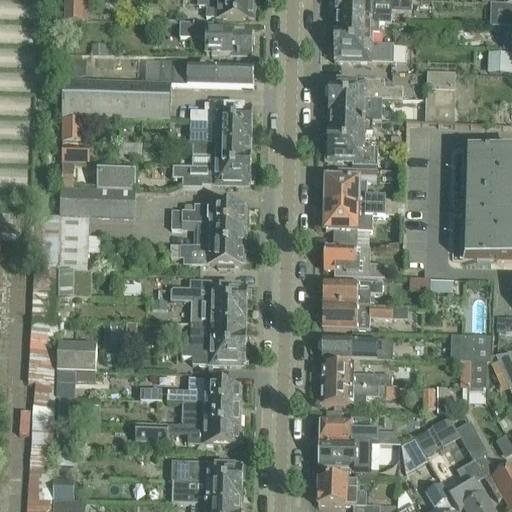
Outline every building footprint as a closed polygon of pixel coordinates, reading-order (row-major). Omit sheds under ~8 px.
[(0,0),(0,185),(8,186),(15,165),(14,187),(30,187),(37,0),(0,0)] [(80,0),(65,0),(65,19),(80,19),(80,0)] [(198,0),(198,9),(206,9),(206,21),(231,22),(251,22),(251,20),(253,20),(253,8),(251,8),(251,0),(198,0)] [(506,9),(511,9),(511,0),(503,0),(503,7),(506,7),(506,9)] [(379,26),(384,26),(391,26),(391,14),(411,14),(411,4),(400,4),(384,4),(335,3),(335,24),(379,26)] [(334,47),(393,49),(393,48),(372,47),(373,35),(379,35),(379,26),(335,24),(334,47)] [(179,40),(179,42),(205,42),(205,60),(231,61),(236,61),(235,70),(251,70),(251,61),(252,37),(213,36),(213,27),(193,27),(180,26),(179,26),(179,40)] [(511,31),(504,32),(503,51),(511,51),(511,31)] [(334,47),(334,49),(331,49),(331,60),(334,60),(334,65),(393,67),(393,49),(334,47)] [(489,74),(511,74),(511,54),(489,54),(489,74)] [(84,79),(84,63),(67,62),(66,78),(84,79)] [(159,87),(171,88),(253,90),(253,70),(251,70),(235,70),(188,68),(188,65),(160,64),(159,87)] [(427,77),(426,103),(439,104),(439,128),(454,129),(455,78),(427,77)] [(329,101),(402,103),(403,94),(385,93),(385,86),(367,86),(367,84),(329,83),(329,101)] [(153,124),(170,125),(171,88),(159,87),(159,88),(63,85),(62,121),(153,124)] [(402,103),(329,101),(328,124),(372,125),(381,125),(382,104),(402,104),(402,103)] [(426,103),(426,127),(439,128),(439,104),(426,103)] [(190,115),(190,126),(252,128),(252,109),(205,108),(204,116),(190,115)] [(62,145),(82,145),(82,122),(62,122),(62,145)] [(328,124),(327,146),(365,147),(365,134),(372,135),(372,125),(328,124)] [(190,126),(189,149),(195,149),(251,151),(252,128),(190,126)] [(391,148),(401,148),(401,140),(391,140),(391,148)] [(375,147),(365,147),(327,146),(327,149),(325,149),(325,164),(327,164),(327,166),(341,167),(341,165),(374,166),(375,147)] [(195,149),(194,171),(250,173),(251,151),(195,149)] [(62,150),(62,167),(87,169),(88,150),(62,150)] [(490,269),(491,264),(491,263),(511,263),(511,156),(494,156),(494,150),(481,150),(481,155),(465,154),(464,197),(454,197),(453,219),(463,220),(462,262),(478,263),(477,268),(490,269)] [(250,174),(250,173),(194,171),(173,171),(172,182),(182,182),(182,191),(202,192),(202,189),(250,191),(250,186),(254,186),(254,174),(250,174)] [(324,188),(323,194),(326,196),(326,209),(384,210),(385,204),(385,201),(366,200),(367,185),(376,186),(376,175),(343,174),(342,183),(337,183),(326,183),(326,186),(324,188)] [(135,177),(97,175),(97,193),(135,195),(135,177)] [(71,193),(72,179),(61,178),(61,193),(71,193)] [(135,196),(61,194),(60,219),(58,219),(58,221),(88,223),(134,225),(135,196)] [(323,222),(322,228),(325,231),(325,235),(334,235),(333,251),(344,251),(356,252),(356,236),(365,236),(365,235),(373,235),(373,221),(384,221),(384,219),(396,219),(396,205),(385,204),(384,210),(326,209),(325,220),(323,222)] [(245,227),(246,209),(225,209),(208,208),(208,210),(195,210),(195,208),(184,208),(184,216),(172,215),(172,226),(198,228),(198,226),(245,227)] [(87,239),(88,223),(58,221),(58,249),(101,250),(101,240),(87,239)] [(172,226),(171,234),(181,234),(181,233),(181,234),(194,235),(193,251),(197,251),(244,252),(245,227),(198,226),(198,228),(172,226)] [(92,277),(92,276),(86,276),(87,256),(100,256),(101,250),(58,249),(57,276),(58,276),(92,277)] [(197,251),(193,251),(171,250),(170,262),(186,263),(186,268),(220,269),(220,272),(233,273),(233,270),(244,270),(244,252),(197,251)] [(324,251),(324,274),(334,274),(333,281),(357,282),(377,282),(383,282),(383,270),(370,270),(370,252),(356,252),(344,251),(333,251),(324,251)] [(92,277),(58,276),(57,302),(92,302),(92,277)] [(430,283),(423,283),(410,282),(409,295),(429,295),(430,283)] [(430,283),(429,295),(429,297),(452,298),(453,284),(430,283)] [(171,305),(191,306),(247,307),(247,289),(211,288),(211,285),(190,284),(190,292),(173,292),(170,294),(171,305)] [(320,298),(320,303),(323,305),(323,308),(356,309),(369,309),(370,298),(381,298),(382,286),(343,285),(323,285),(323,296),(320,298)] [(167,304),(151,303),(151,313),(154,313),(167,313),(167,304)] [(247,307),(191,306),(190,328),(246,330),(247,307)] [(319,322),(319,327),(322,329),(322,333),(342,333),(356,333),(370,334),(370,322),(381,323),(392,323),(392,310),(382,310),(369,309),(356,309),(323,308),(323,320),(319,322)] [(497,322),(496,334),(505,334),(505,322),(497,322)] [(55,376),(71,376),(95,376),(96,349),(58,348),(58,325),(56,325),(55,376)] [(190,328),(190,351),(246,352),(246,330),(190,328)] [(460,366),(489,367),(490,367),(491,341),(451,340),(450,365),(460,366)] [(322,341),(321,363),(341,363),(371,364),(385,364),(386,355),(377,355),(377,343),(353,342),(342,341),(322,341)] [(181,351),(181,361),(192,361),(192,369),(225,370),(245,370),(246,365),(249,365),(249,354),(246,354),(246,353),(246,352),(190,351),(181,351)] [(511,358),(495,360),(509,392),(511,398),(511,358)] [(460,392),(485,393),(486,393),(487,375),(488,375),(489,367),(460,366),(460,392)] [(321,368),(321,389),(397,390),(391,390),(392,379),(354,378),(354,369),(341,369),(321,368)] [(71,376),(55,376),(54,402),(71,403),(71,376)] [(167,395),(167,405),(183,406),(240,407),(241,389),(204,388),(204,383),(189,382),(188,395),(167,395)] [(321,389),(320,409),(340,410),(353,410),(366,410),(366,401),(385,401),(385,402),(396,402),(397,390),(321,389)] [(436,405),(438,405),(438,417),(450,417),(450,392),(438,392),(437,392),(436,405)] [(141,405),(154,404),(162,405),(162,393),(154,393),(141,393),(141,405)] [(183,406),(183,430),(240,432),(240,407),(183,406)] [(318,429),(318,434),(320,436),(319,447),(355,448),(372,449),(374,449),(379,449),(379,436),(370,436),(370,421),(351,421),(351,425),(341,424),(341,416),(327,415),(326,424),(320,424),(320,426),(318,429)] [(469,426),(456,434),(474,465),(481,461),(486,455),(469,426)] [(183,430),(137,428),(136,445),(168,447),(168,438),(189,439),(188,448),(201,449),(239,450),(239,445),(243,445),(243,433),(240,433),(240,432),(183,430)] [(428,434),(414,441),(415,442),(425,460),(440,451),(430,432),(428,434)] [(456,511),(447,497),(425,460),(415,442),(401,449),(426,496),(435,511),(456,511)] [(340,476),(355,476),(354,482),(378,483),(378,474),(371,473),(372,449),(319,447),(319,472),(340,473),(340,476)] [(474,465),(498,505),(505,501),(511,511),(511,469),(498,477),(495,472),(481,461),(474,465)] [(245,466),(220,466),(220,467),(172,465),(171,485),(179,485),(183,485),(183,486),(194,486),(195,485),(242,487),(242,485),(245,485),(245,466)] [(53,484),(52,504),(74,505),(74,483),(53,482),(53,484)] [(316,482),(316,495),(318,495),(318,509),(354,510),(353,511),(397,511),(397,510),(365,510),(365,498),(364,497),(356,496),(357,483),(348,483),(336,482),(316,482)] [(490,511),(473,482),(447,497),(456,511),(490,511)] [(171,485),(170,506),(198,507),(198,508),(242,510),(242,487),(195,485),(194,486),(183,486),(183,485),(179,485),(171,485)] [(397,510),(397,511),(411,511),(414,511),(415,511),(405,494),(401,497),(397,499),(397,510)]
